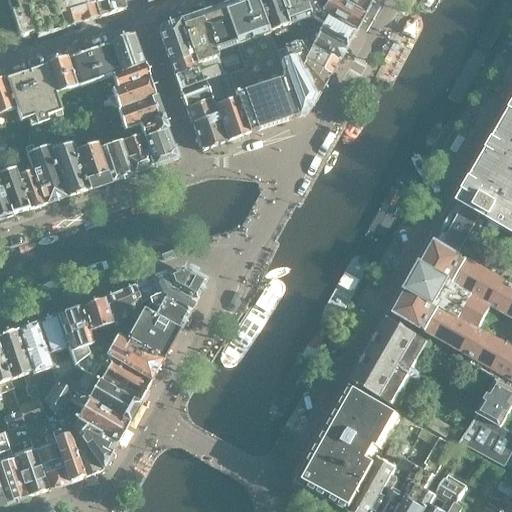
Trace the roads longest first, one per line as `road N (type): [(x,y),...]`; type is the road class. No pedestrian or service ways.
road 1 (residential): [(279,492),(511,73)]
road 2 (residential): [(0,323),(189,256),(240,264)]
road 3 (residential): [(191,172),(0,237)]
road 4 (residential): [(390,0),(297,163)]
road 5 (residential): [(240,264),(152,418)]
road 6 (residential): [(139,18),(191,172)]
road 7 (residential): [(0,66),(139,18)]
road 8 (residential): [(279,492),(152,418)]
